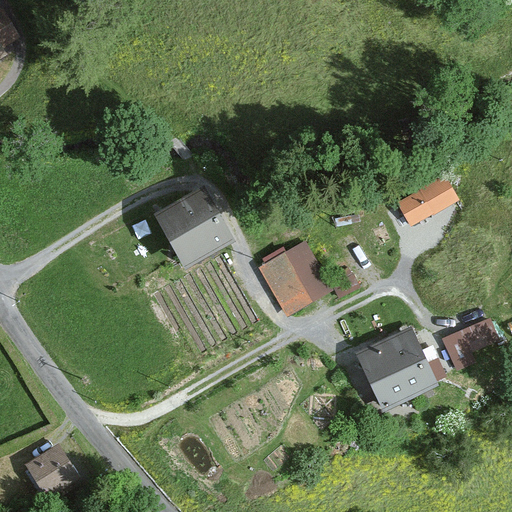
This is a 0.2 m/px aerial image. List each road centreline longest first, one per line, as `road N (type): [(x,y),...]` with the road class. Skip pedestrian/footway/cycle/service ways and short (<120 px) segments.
road 1 (unclassified): [(0,302),(162,511)]
road 2 (unknown): [(363,433),(270,511)]
